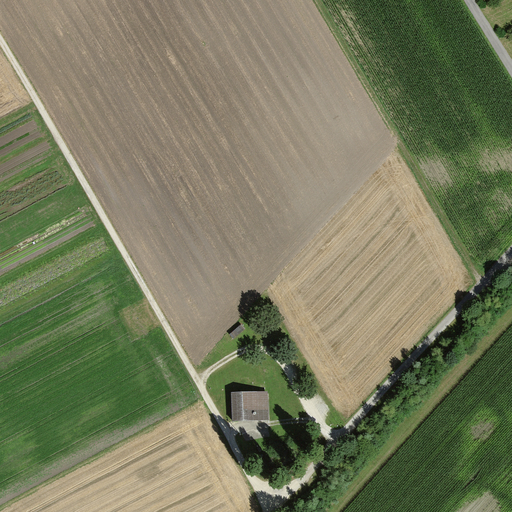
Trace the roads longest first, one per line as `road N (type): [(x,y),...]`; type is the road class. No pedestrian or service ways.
road 1 (track): [(269,510),(0,40)]
road 2 (track): [(511,248),(269,510)]
road 3 (track): [(330,443),(282,366),(258,348),(208,369),(200,389)]
